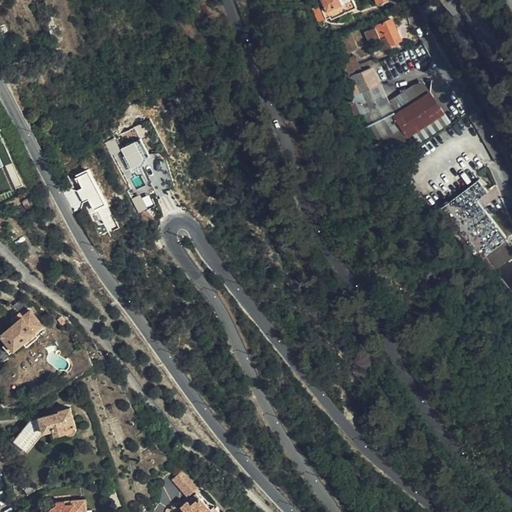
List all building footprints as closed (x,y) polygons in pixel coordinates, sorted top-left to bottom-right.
[(351,0),(320,0),(332,25),(357,12),(351,0)] [(399,40),(389,20),(374,27),(380,40),(386,37),(389,44),(399,40)] [(338,79),(360,70),(355,59),(342,65),(342,66),(334,69),(338,79)] [(361,72),(360,70),(338,79),(337,79),(342,89),(345,87),(349,96),(374,85),(378,84),(371,68),(361,72)] [(393,115),(430,92),(425,85),(417,84),(386,104),(393,115)] [(386,104),(374,85),(349,96),(381,144),(392,135),(378,109),(386,104)] [(407,136),(443,113),(430,92),(393,115),(386,104),(378,109),(392,135),(381,144),(391,159),(409,148),(400,132),(401,127),(407,136)] [(449,122),(443,113),(407,136),(401,127),(400,132),(409,148),(449,122)] [(117,138),(108,141),(112,155),(121,152),(117,138)] [(140,140),(122,150),(132,169),(140,164),(143,159),(149,156),(140,140)] [(88,172),(77,178),(82,188),(88,200),(94,211),(105,206),(88,172)] [(475,264),(505,241),(507,239),(477,201),(488,192),(478,180),(435,213),(475,264)] [(71,189),(64,192),(74,212),(81,209),(83,203),(88,200),(82,188),(76,191),(71,189)] [(137,212),(154,203),(149,193),(141,198),(139,194),(130,198),(137,212)] [(492,274),(511,258),(511,249),(505,241),(475,264),(486,278),(492,274)] [(24,313),(16,319),(18,321),(10,328),(8,326),(0,332),(0,343),(2,345),(8,352),(16,346),(29,335),(37,328),(24,313)] [(18,321),(16,319),(12,315),(5,322),(8,326),(10,328),(18,321)] [(32,339),(29,335),(16,346),(19,350),(32,339)] [(77,401),(73,403),(73,405),(65,408),(50,413),(50,414),(54,428),(64,425),(67,430),(75,428),(78,429),(83,428),(85,424),(77,401)] [(12,408),(0,410),(0,420),(15,417),(12,408)] [(46,415),(29,436),(38,448),(54,428),(50,414),(46,415)] [(197,486),(183,469),(173,478),(187,494),(197,486)] [(31,481),(24,485),(28,492),(35,488),(31,481)] [(206,511),(210,509),(210,508),(196,492),(180,506),(185,511),(206,511)] [(84,511),(84,510),(86,510),(85,498),(55,501),(42,509),(43,511),(41,511),(84,511)]
